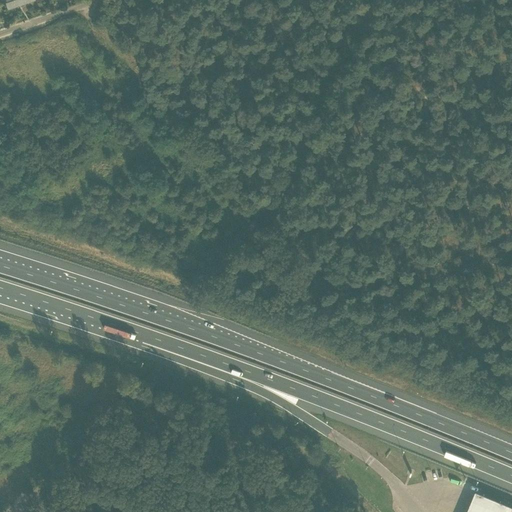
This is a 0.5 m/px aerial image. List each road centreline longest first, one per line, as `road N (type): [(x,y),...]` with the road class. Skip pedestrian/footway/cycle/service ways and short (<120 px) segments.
road 1 (motorway): [(511,452),(239,345),(0,265)]
road 2 (motorway): [(239,368),(511,472)]
road 3 (motorway): [(0,287),(239,368)]
road 4 (track): [(273,213),(372,0)]
